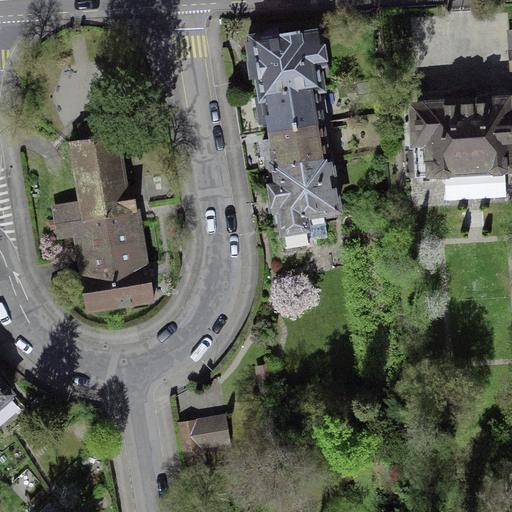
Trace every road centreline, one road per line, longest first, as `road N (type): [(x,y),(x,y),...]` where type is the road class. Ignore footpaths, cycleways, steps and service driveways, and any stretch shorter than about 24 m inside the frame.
road 1 (residential): [(133,367),(189,336),(222,264),(190,46),(192,0)]
road 2 (residential): [(0,253),(20,308),(42,338),(94,365),(133,367)]
road 3 (residential): [(155,511),(133,367)]
